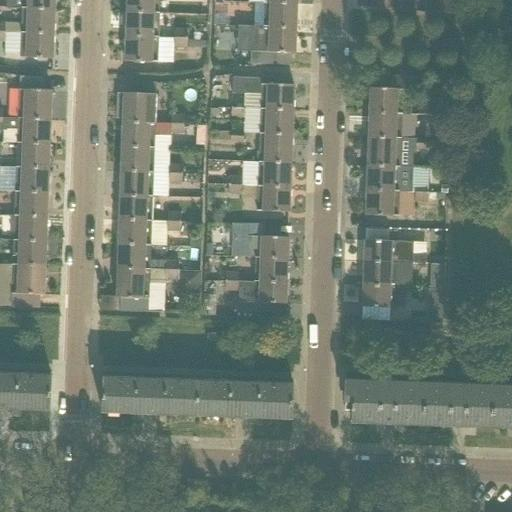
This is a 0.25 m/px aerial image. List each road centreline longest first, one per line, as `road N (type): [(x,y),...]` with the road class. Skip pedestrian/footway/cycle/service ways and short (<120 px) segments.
road 1 (residential): [(318,467),(334,0)]
road 2 (residential): [(74,459),(91,0)]
road 3 (residential): [(318,467),(74,459)]
road 4 (residential): [(511,473),(318,467)]
